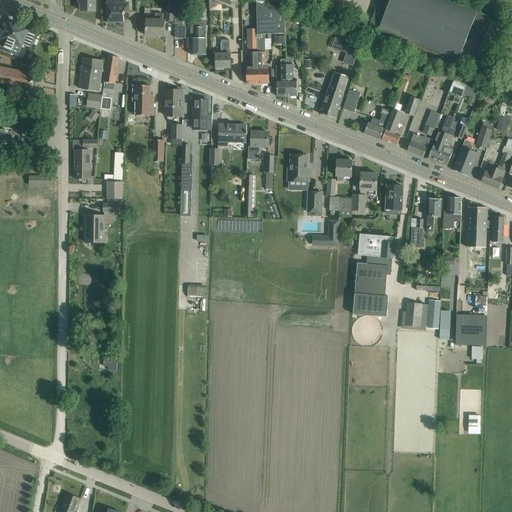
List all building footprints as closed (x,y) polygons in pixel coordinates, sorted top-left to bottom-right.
[(96,1),(95,0),(81,0),(81,11),(96,11),(96,1)] [(129,13),(129,4),(115,4),(115,0),(106,0),(107,23),(124,23),(124,15),(125,15),(125,13),(129,13)] [(379,0),(372,20),(369,28),(408,43),(408,44),(416,47),(464,66),(467,67),(474,70),(475,70),(474,69),(475,67),(476,65),(479,66),(483,63),(484,62),(485,62),(486,63),(487,63),(502,25),(486,18),(487,16),(464,7),(447,0),(379,0)] [(183,2),(175,2),(175,21),(182,21),(183,21),(183,2)] [(286,34),(285,14),(257,3),(258,35),(265,34),(286,34)] [(147,28),(146,28),(146,30),(147,30),(146,36),(164,37),(164,20),(163,20),(164,14),(156,14),(155,20),(147,20),(147,28)] [(5,26),(1,35),(0,36),(0,37),(1,38),(0,39),(0,49),(11,54),(15,44),(21,47),(28,30),(9,22),(7,27),(5,26)] [(195,38),(188,38),(188,47),(192,47),(192,55),(206,55),(206,33),(203,33),(203,28),(195,28),(195,38)] [(247,50),(256,50),(255,29),(246,29),(247,50)] [(265,34),(258,35),(257,43),(258,53),(258,84),(269,84),(269,67),(266,68),(266,61),(264,60),(263,53),(265,53),(265,34)] [(337,37),(333,48),(347,52),(357,56),(361,45),(336,36),(336,37),(337,37)] [(224,70),(224,68),(231,68),(230,46),(230,41),(223,41),(223,47),(223,55),(216,55),(216,61),(215,61),(215,63),(216,63),(217,69),(218,68),(219,70),(224,70)] [(258,84),(258,53),(252,53),(252,68),(247,68),(248,84),(258,84)] [(108,56),(104,82),(103,89),(114,91),(119,58),(108,56)] [(287,65),(287,96),(298,96),(297,80),(293,80),(293,65),(293,58),(286,58),(287,65)] [(79,89),(99,91),(103,61),(84,59),(79,89)] [(287,96),(287,65),(280,65),(281,80),(277,80),(277,97),(287,96)] [(0,83),(22,88),(31,90),(35,75),(0,66),(0,83)] [(334,72),(323,105),(320,114),(335,119),(344,93),(344,92),(349,77),(334,72)] [(450,93),(463,97),(467,85),(454,81),(450,93)] [(133,86),(133,96),(133,102),(136,103),(136,116),(153,116),(154,108),(154,94),(151,94),(151,86),(133,86)] [(167,90),(166,100),(166,117),(181,117),(182,91),(167,90)] [(350,90),(343,109),(355,113),(361,94),(350,90)] [(101,109),(103,96),(87,95),(86,107),(101,109)] [(103,95),(103,96),(101,109),(100,115),(108,116),(111,96),(103,95)] [(415,117),(421,101),(412,98),(406,113),(415,117)] [(208,115),(208,110),(208,100),(194,100),(193,121),(194,121),(193,129),(207,130),(207,129),(208,115)] [(380,140),(384,130),(391,112),(382,108),(380,114),(382,115),(380,120),(373,118),(371,124),(369,123),(364,134),(380,140)] [(88,118),(94,122),(99,115),(92,110),(88,118)] [(394,110),(386,131),(382,140),(397,146),(403,130),(402,130),(402,129),(398,128),(397,128),(402,114),(394,110)] [(423,134),(432,138),(441,116),(432,112),(423,134)] [(442,132),(444,133),(439,145),(434,143),(428,159),(437,163),(448,134),(454,119),(447,116),(442,132)] [(455,117),(454,119),(448,134),(437,163),(447,166),(451,157),(453,150),(448,148),(453,136),(455,130),(454,129),(458,118),(455,117)] [(508,118),(499,117),(498,126),(507,127),(508,118)] [(182,123),(170,123),(170,138),(181,138),(182,123)] [(492,130),(493,126),(484,123),(483,127),(482,127),(476,146),(486,149),(492,130)] [(219,124),(219,134),(218,147),(228,147),(228,143),(246,144),(247,134),(248,134),(248,132),(247,132),(247,125),(219,124)] [(461,138),(466,126),(461,124),(456,137),(461,138)] [(252,132),(252,146),(252,154),(259,154),(259,147),(268,148),(269,133),(252,132)] [(414,134),(407,151),(423,158),(430,139),(424,137),(423,137),(414,134)] [(162,162),(163,141),(153,140),(152,162),(162,162)] [(466,140),(464,145),(453,171),(469,177),(478,154),(471,151),(474,144),(466,140)] [(190,145),(182,145),(180,215),(191,215),(192,186),(190,186),(191,164),(189,164),(190,145)] [(507,169),(511,153),(511,148),(505,146),(502,152),(504,153),(499,166),(507,169)] [(221,167),(221,161),(219,161),(219,150),(211,150),(211,166),(221,167)] [(82,171),(91,171),(91,151),(76,151),(76,158),(77,158),(77,163),(78,163),(78,167),(79,170),(82,171)] [(114,175),(114,179),(123,179),(124,153),(121,153),(117,153),(115,153),(114,175)] [(288,169),(287,181),(310,182),(310,170),(308,170),(308,156),(291,155),(291,169),(288,169)] [(266,172),(266,190),(274,190),(275,157),(273,157),(267,157),(266,172)] [(76,158),(75,179),(91,179),(91,171),(82,171),(79,170),(78,167),(78,163),(77,163),(77,158),(76,158)] [(338,160),(337,170),(337,177),(337,181),(343,182),(344,177),(352,177),(352,161),(338,160)] [(482,182),(501,190),(504,182),(501,181),(505,172),(489,165),(482,182)] [(353,199),(341,199),(330,198),(329,211),(340,211),(340,210),(365,211),(366,190),(377,191),(377,174),(362,173),(361,196),(353,195),(353,199)] [(334,196),(335,181),(328,180),(327,195),(334,196)] [(401,215),(401,210),(402,210),(403,186),(387,186),(386,214),(401,215)] [(308,207),(308,214),(322,214),(322,207),(322,193),(308,193),(308,207)] [(269,199),(274,219),(284,217),(278,196),(269,199)] [(448,198),(448,213),(444,213),(444,229),(450,230),(456,225),(457,215),(461,215),(462,199),(448,198)] [(428,199),(428,209),(427,232),(433,232),(434,217),(441,217),(442,199),(428,199)] [(120,213),(120,204),(104,204),(104,212),(120,213)] [(469,207),(468,217),(467,248),(468,248),(485,248),(486,248),(487,228),(489,229),(489,222),(487,222),(488,208),(469,207)] [(104,216),(96,216),(86,216),(85,242),(104,243),(104,216)] [(494,217),(493,227),(492,243),(493,243),(493,249),(500,249),(500,243),(503,243),(505,218),(494,217)] [(321,236),(321,246),(338,247),(338,221),(328,220),(328,236),(321,236)] [(422,247),(423,220),(417,220),(416,229),(412,228),(411,246),(422,247)] [(297,232),(297,224),(286,224),(285,232),(297,232)] [(394,258),(395,242),(367,240),(366,256),(394,258)] [(366,264),(357,264),(352,315),(387,318),(388,298),(384,297),(386,275),(390,275),(392,260),(367,257),(366,264)] [(187,287),(186,298),(206,299),(207,287),(187,287)] [(493,288),(490,293),(495,296),(498,291),(493,288)] [(422,304),(407,303),(405,324),(420,326),(422,304)] [(456,315),(456,345),(486,346),(487,316),(456,315)] [(448,340),(449,330),(441,329),(441,340),(448,340)] [(483,349),(472,348),(472,356),(482,357),(483,349)] [(119,371),(119,358),(106,357),(106,370),(119,371)] [(482,414),(482,391),(461,391),(462,414),(470,413),(470,414),(482,414)] [(480,429),(480,416),(470,416),(469,428),(480,429)] [(62,511),(76,511),(81,499),(67,493),(64,503),(62,507),(64,508),(62,511)]
